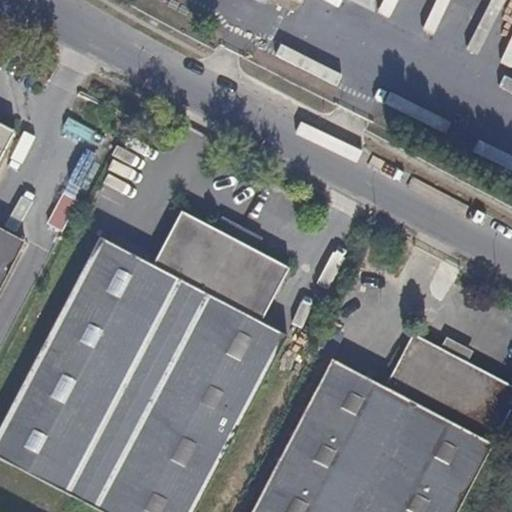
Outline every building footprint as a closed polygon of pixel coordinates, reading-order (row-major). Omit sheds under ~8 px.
[(511,0),(495,0),(511,8),(511,0)] [(0,294),(28,242),(0,226),(0,167),(19,131),(0,120),(0,294)] [(63,233),(78,202),(63,193),(47,225),(63,233)] [(155,261),(103,234),(5,417),(0,425),(0,457),(80,500),(102,511),(200,511),(239,439),(294,338),(263,322),(292,268),(182,209),(155,261)] [(460,511),(511,413),(511,382),(417,331),(389,386),(334,357),(252,511),(460,511)]
